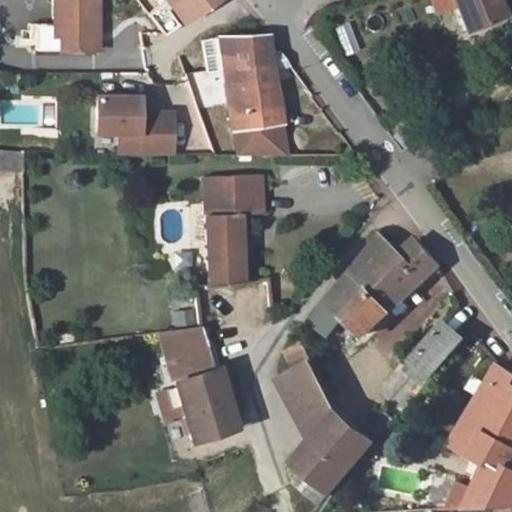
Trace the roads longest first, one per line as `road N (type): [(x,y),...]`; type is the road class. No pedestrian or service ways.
road 1 (unclassified): [(511,328),(274,9)]
road 2 (unknown): [(408,186),(261,359),(256,409),(280,511)]
road 3 (unknown): [(0,43),(19,53),(103,55),(157,45)]
road 4 (residential): [(157,45),(238,10),(274,9)]
